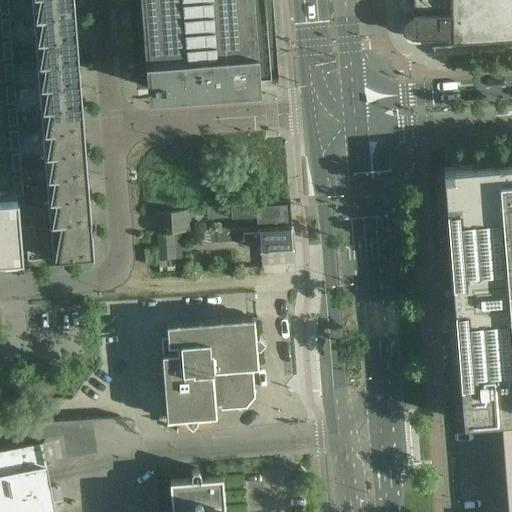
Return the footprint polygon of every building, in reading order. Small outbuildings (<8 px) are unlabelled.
[(8,0),(0,0),(0,2),(1,15),(10,14),(8,0)] [(95,257),(74,0),(33,0),(53,260),(95,257)] [(147,0),(155,91),(256,83),(249,0),(147,0)] [(401,25),(401,26),(401,27),(401,28),(401,29),(401,30),(402,31),(402,32),(403,33),(404,34),(405,35),(406,36),(407,36),(408,37),(409,37),(410,37),(411,38),(412,38),(413,38),(414,38),(448,38),(448,41),(446,41),(446,43),(451,43),(489,40),(511,38),(511,0),(450,0),(450,14),(414,14),(413,14),(412,14),(411,14),(410,15),(409,15),(408,15),(407,16),(406,16),(405,17),(404,18),(403,18),(403,19),(402,20),(402,21),(401,22),(401,23),(401,24),(401,25)] [(413,0),(414,14),(450,14),(450,0),(413,0)] [(10,19),(1,20),(3,38),(12,37),(10,19)] [(12,42),(3,42),(4,60),(13,59),(12,42)] [(14,64),(5,65),(6,82),(15,82),(14,64)] [(15,87),(7,87),(8,105),(17,104),(15,87)] [(17,109),(8,110),(10,127),(18,127),(17,109)] [(10,132),(11,150),(20,150),(19,132),(10,132)] [(12,155),(13,172),(22,172),(21,154),(12,155)] [(511,511),(511,163),(444,169),(448,222),(460,221),(464,269),(452,270),(464,423),(475,422),(502,420),(509,511),(511,511)] [(22,176),(13,177),(15,197),(24,196),(22,176)] [(292,222),(290,201),(270,203),(234,205),(215,206),(216,215),(232,214),(232,218),(257,216),(257,225),(292,222)] [(20,202),(0,203),(0,264),(25,262),(23,239),(22,228),(20,202)] [(184,210),(160,212),(161,233),(185,231),(184,210)] [(292,226),(218,231),(219,244),(236,243),(259,241),(260,253),(294,250),(292,226)] [(35,227),(22,228),(23,239),(36,238),(35,227)] [(174,235),(158,236),(160,260),(176,260),(174,235)] [(146,265),(154,265),(156,264),(156,250),(145,251),(146,265)] [(263,340),(260,336),(257,337),(255,317),(166,324),(168,343),(162,344),(162,353),(161,353),(167,421),(186,419),(187,422),(191,425),(195,425),(198,421),(198,418),(217,417),(216,407),(241,405),(251,393),(249,368),(259,367),(258,348),(261,348),(264,344),(263,340)] [(0,511),(55,511),(47,467),(48,466),(43,443),(0,451),(0,511)] [(202,478),(201,473),(201,472),(200,471),(200,470),(199,470),(198,470),(196,470),(195,470),(194,471),(193,472),(193,473),(192,474),(193,479),(171,481),(173,511),(226,511),(224,477),(202,478)]
